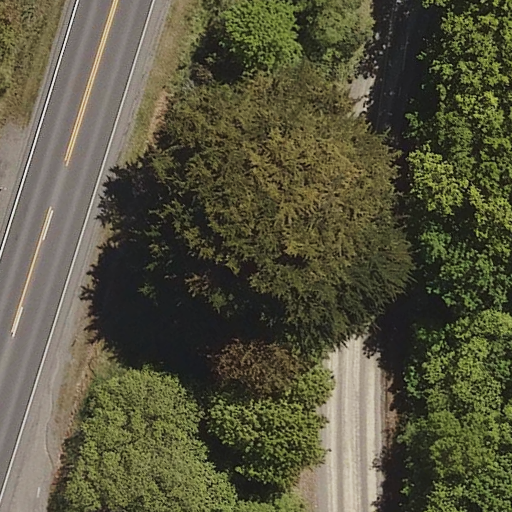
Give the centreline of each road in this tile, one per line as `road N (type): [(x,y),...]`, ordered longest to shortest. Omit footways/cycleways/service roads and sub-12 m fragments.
road 1 (unclassified): [(356,511),(361,272),(390,75),(417,0)]
road 2 (trunk): [(0,375),(115,0)]
